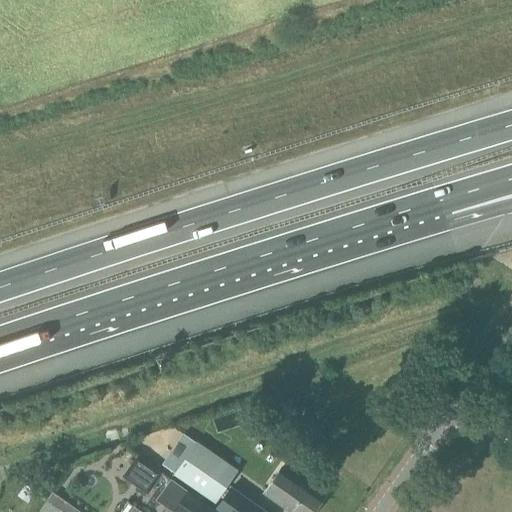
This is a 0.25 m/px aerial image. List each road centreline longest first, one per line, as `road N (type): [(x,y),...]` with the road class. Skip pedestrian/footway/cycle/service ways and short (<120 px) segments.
road 1 (motorway): [(511,126),(0,288)]
road 2 (motorway): [(0,341),(439,202)]
road 3 (secondary): [(381,511),(511,329)]
